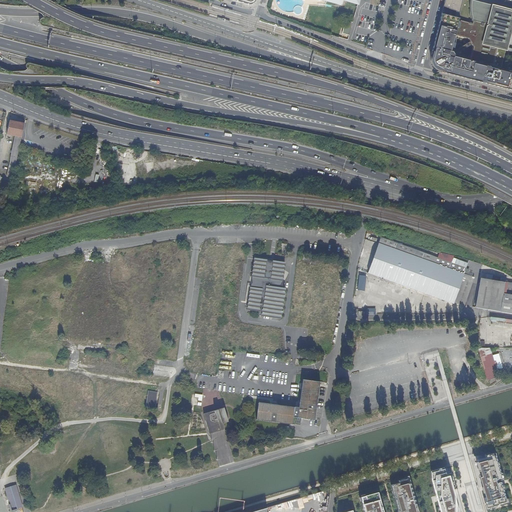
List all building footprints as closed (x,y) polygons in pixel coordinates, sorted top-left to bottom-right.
[(435,68),(436,69),(438,70),(440,71),(442,71),(442,72),(482,83),(511,90),(511,48),(507,47),(511,27),(511,10),(493,6),(493,5),(472,0),(471,0),(471,2),(471,5),(471,8),(471,10),(471,11),(471,14),(471,16),(472,18),(473,20),(473,21),(473,23),(459,20),(459,18),(458,18),(454,17),(442,14),(438,27),(441,27),(440,31),(437,30),(431,55),(432,55),(432,56),(431,58),(431,59),(431,60),(431,61),(431,63),(433,65),(435,68)] [(462,0),(445,0),(443,6),(456,12),(459,13),(462,0)] [(22,137),(16,136),(7,177),(13,178),(22,137)] [(445,267),(464,274),(466,268),(452,263),(438,258),(380,237),(378,244),(445,267)] [(378,244),(368,273),(453,303),(464,274),(445,267),(378,244)] [(285,263),(274,261),(273,264),(266,262),(266,260),(255,258),(248,310),(259,311),(259,310),(262,311),(262,316),(280,318),(285,288),(281,287),(285,263)] [(464,274),(453,303),(464,305),(474,277),(464,274)] [(511,282),(480,278),(476,307),(511,313),(511,282)] [(490,349),(480,348),(488,378),(500,374),(498,368),(496,368),(490,349)] [(294,408),(294,417),(315,420),(315,419),(314,419),(319,383),(320,383),(320,382),(302,379),(302,380),(303,380),(300,408),(295,408),(295,407),(294,408)] [(157,392),(148,391),(146,407),(155,408),(157,392)] [(293,425),(294,417),(294,408),(277,406),(271,405),(259,403),(259,402),(258,402),(256,420),(257,420),(257,419),(292,424),(292,425),(293,425)] [(225,420),(226,424),(229,424),(225,410),(216,412),(217,416),(220,415),(222,421),(225,420)] [(216,412),(204,415),(209,433),(220,430),(220,431),(224,430),(223,425),(226,424),(225,420),(222,421),(220,415),(217,416),(216,412)] [(488,459),(476,462),(482,480),(491,511),(509,506),(502,482),(505,481),(497,453),(487,456),(488,459)] [(460,511),(451,476),(448,477),(446,470),(433,473),(434,481),(442,511),(460,511)] [(399,482),(391,484),(398,511),(416,511),(417,507),(415,507),(416,503),(414,503),(414,499),(413,499),(413,495),(412,495),(412,491),(411,491),(411,487),(410,487),(410,483),(408,483),(407,478),(398,480),(399,482)] [(8,504),(10,511),(13,511),(17,511),(17,509),(22,507),(16,485),(4,489),(9,504),(8,504)] [(352,511),(352,510),(343,511),(383,511),(378,492),(361,497),(364,511),(352,511)]
